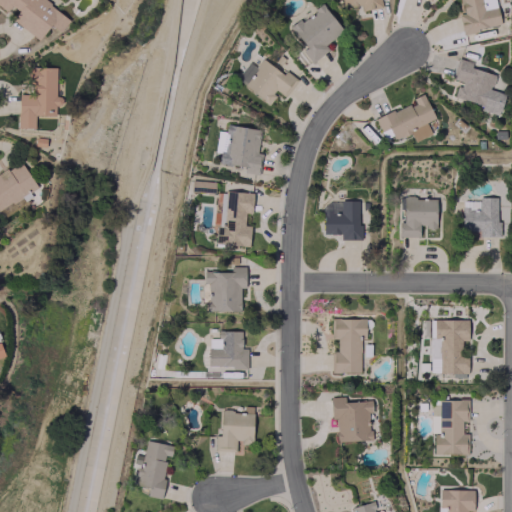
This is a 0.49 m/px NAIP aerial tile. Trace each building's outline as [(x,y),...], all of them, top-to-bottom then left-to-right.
[(0,0),(0,6),(6,11),(11,5),(18,11),(12,19),(38,40),(50,24),(59,31),(69,19),(44,0),(0,0)] [(379,7),(377,0),(340,0),(342,8),(359,5),(360,10),(379,7)] [(459,0),(462,14),(458,15),(461,32),(500,25),(496,6),(485,8),(483,0),(459,0)] [(324,44),(342,30),(321,4),(287,30),(311,62),(328,49),(324,44)] [(296,79),(285,70),(282,74),(262,58),(242,85),(267,103),(276,91),(284,96),(296,79)] [(498,113),(504,93),(490,89),(494,75),(469,67),(471,62),(460,58),(453,79),(458,81),(453,99),(498,113)] [(55,67),(30,66),(30,94),(18,94),(17,128),(33,128),(34,115),(54,115),(54,104),(61,104),(61,95),(55,95),(55,67)] [(374,118),(383,138),(391,134),(393,140),(409,132),(413,141),(430,134),(425,122),(434,118),(423,93),(412,97),(413,101),(374,118)] [(259,129),(225,124),(225,131),(217,130),(214,152),(219,152),(217,165),(257,170),(260,152),(256,152),(259,129)] [(0,215),(1,217),(31,198),(28,193),(36,187),(19,160),(0,172),(0,215)] [(190,190),(209,191),(209,181),(191,180),(190,190)] [(252,192),(219,190),(216,244),(248,245),(249,224),(243,224),(244,212),(251,212),(252,192)] [(497,197),(479,196),(479,201),(461,201),(461,230),(478,230),(478,236),(497,236),(497,197)] [(435,227),(435,198),(399,198),(399,236),(419,236),(419,227),(435,227)] [(358,239),(359,202),(322,201),(322,233),(339,233),(339,239),(358,239)] [(229,271),(203,271),(203,283),(207,283),(207,311),(239,311),(239,287),(244,287),(244,266),(230,266),(229,271)] [(365,318),(330,318),(330,338),(336,338),(336,351),(330,351),(330,372),(359,372),(359,335),(364,335),(365,318)] [(438,372),(466,373),(466,355),(459,355),(460,340),(467,340),(467,319),(433,319),(433,337),(439,337),(438,372)] [(208,367),(246,366),(246,347),(241,348),(241,330),(217,331),(217,338),(207,338),(208,367)] [(369,440),(368,411),(371,411),(370,400),(343,401),(343,396),(329,396),(330,418),(336,418),(336,441),(369,440)] [(467,399),(436,399),(436,405),(430,405),(430,432),(432,432),(433,453),(467,453),(467,432),(461,432),(461,420),(467,420),(467,399)] [(159,498),(166,455),(170,456),(172,445),(143,440),(135,485),(147,487),(146,495),(159,498)] [(465,511),(466,510),(472,510),(472,489),(438,489),(437,511),(465,511)] [(375,511),(372,501),(350,507),(350,511),(375,511)]
